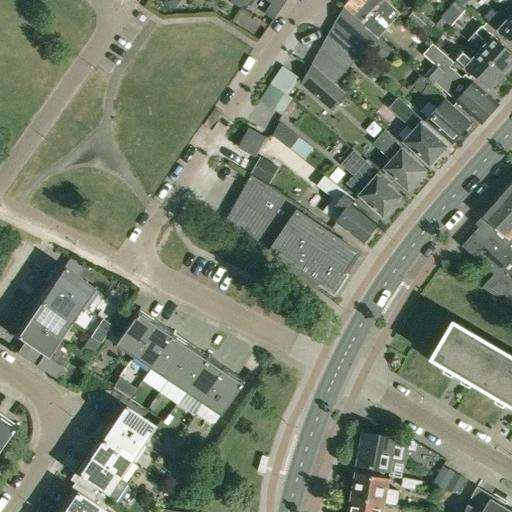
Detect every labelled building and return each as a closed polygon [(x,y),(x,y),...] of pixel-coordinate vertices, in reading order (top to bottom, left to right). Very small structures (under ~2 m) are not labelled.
[(179,0),(178,0),(165,0),(164,3),(173,9),(179,0)] [(274,20),(286,0),(264,0),(272,5),(265,14),(274,20)] [(385,0),(350,0),(345,7),(368,27),(389,3),(385,0)] [(470,9),(468,7),(460,0),(444,19),(453,28),(470,9)] [(417,8),(407,20),(426,36),(436,25),(417,8)] [(511,13),(506,8),(498,16),(492,10),(485,17),(511,41),(511,13)] [(437,46),(453,28),(444,19),(427,37),(437,46)] [(329,35),(357,60),(367,49),(337,21),(329,35)] [(511,52),(503,44),(483,26),(469,41),(480,52),(506,76),(511,70),(511,52)] [(335,84),(357,60),(329,35),(313,64),(335,84)] [(469,77),(466,80),(451,67),(454,63),(433,44),(424,54),(444,72),(439,77),(454,90),(450,95),(481,123),(499,104),(469,77)] [(506,76),(480,52),(473,61),(461,50),(455,57),(490,89),(496,82),(499,85),(506,76)] [(348,96),(335,84),(313,64),(302,83),(334,111),(348,96)] [(440,95),(429,85),(421,78),(413,86),(433,104),(435,101),(441,106),(429,120),(454,142),(470,124),(439,97),(440,95)] [(447,146),(434,135),(435,133),(424,122),(425,121),(399,98),(389,108),(415,131),(405,142),(430,165),(432,163),(434,165),(442,156),(440,154),(447,146)] [(292,150),(301,138),(281,122),(273,135),(292,150)] [(270,139),(252,129),(241,149),(259,158),(270,139)] [(425,170),(403,151),(405,147),(387,131),(375,144),(394,161),(386,169),(409,189),(411,186),(413,188),(420,180),(418,178),(425,170)] [(391,184),(380,174),(381,173),(357,151),(344,165),(369,187),(361,196),(369,203),(384,216),(386,213),(389,215),(396,207),(394,205),(401,197),(389,186),(391,184)] [(252,175),(269,186),(281,166),(263,154),(252,175)] [(335,230),(301,207),(269,186),(252,175),(236,202),(225,221),(271,251),(321,284),(320,286),(335,296),(350,274),(347,272),(359,253),(332,235),(335,230)] [(368,211),(354,200),(355,199),(324,175),(317,185),(333,198),(323,211),(363,243),(365,241),(369,241),(372,236),(371,232),(378,224),(366,214),(368,211)] [(511,184),(497,201),(511,213),(511,184)] [(511,213),(497,201),(477,224),(480,227),(463,246),(495,274),(483,289),(499,298),(511,281),(511,213)] [(94,289),(79,278),(83,271),(72,264),(67,270),(58,264),(46,282),(82,307),(94,289)] [(511,281),(499,298),(511,305),(511,281)] [(70,324),(82,307),(46,282),(34,300),(70,324)] [(59,341),(70,324),(34,300),(22,316),(59,341)] [(131,357),(155,320),(139,309),(134,316),(124,310),(109,332),(118,339),(114,345),(131,357)] [(59,341),(22,316),(10,334),(23,343),(16,353),(35,365),(42,355),(47,359),(59,341)] [(148,368),(173,332),(155,320),(131,357),(148,368)] [(433,359),(446,367),(455,372),(452,377),(453,377),(454,375),(462,380),(461,382),(464,377),(473,382),(486,390),(507,354),(455,323),(433,359)] [(165,380),(190,344),(173,332),(148,368),(165,380)] [(183,392),(207,355),(190,344),(165,380),(183,392)] [(486,390),(498,397),(507,402),(504,407),(505,408),(506,405),(511,409),(511,356),(507,354),(486,390)] [(200,404),(225,367),(207,355),(183,392),(200,404)] [(213,424),(243,380),(225,367),(200,404),(201,404),(194,414),(210,424),(213,424)] [(107,419),(143,444),(155,427),(119,402),(107,419)] [(0,414),(0,447),(15,425),(0,414)] [(131,462),(143,444),(107,419),(95,436),(131,462)] [(176,431),(163,422),(158,430),(171,439),(176,431)] [(392,459),(402,461),(404,462),(407,445),(396,443),(396,438),(364,432),(358,465),(377,469),(388,471),(390,471),(392,459)] [(119,479),(131,462),(95,436),(83,454),(119,479)] [(102,500),(105,495),(114,501),(126,484),(119,479),(83,454),(70,474),(72,475),(69,480),(74,483),(77,485),(78,484),(102,500)] [(268,456),(262,454),(258,470),(264,471),(268,456)] [(430,488),(459,493),(467,479),(443,466),(430,488)] [(356,473),(352,498),(385,504),(398,506),(401,490),(387,488),(389,479),(376,477),(356,473)] [(420,491),(422,482),(403,479),(401,488),(420,491)] [(108,511),(103,508),(107,504),(102,500),(78,484),(77,485),(74,483),(59,505),(68,511),(108,511)] [(383,511),(385,504),(352,498),(349,511),(383,511)] [(511,511),(506,509),(491,500),(484,511),(477,511),(468,506),(466,511),(511,511)]
